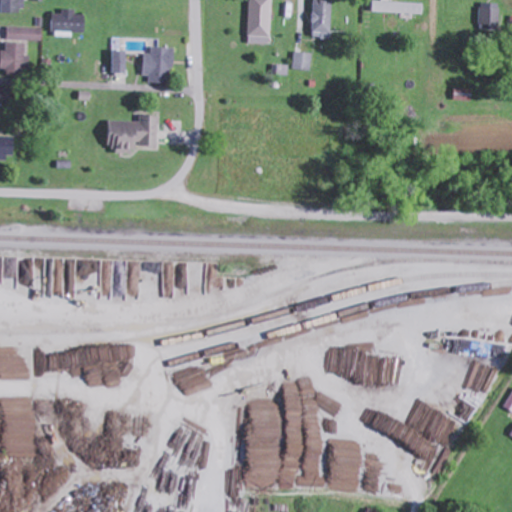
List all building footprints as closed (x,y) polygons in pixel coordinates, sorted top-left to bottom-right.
[(0,0),(0,11),(18,12),(18,0),(0,0)] [(145,0),(145,25),(171,25),(170,0),(145,0)] [(268,43),(268,0),(246,0),(245,43),(268,43)] [(309,0),(309,37),(328,37),(328,0),(309,0)] [(421,2),(369,2),(369,12),(421,12),(421,2)] [(498,27),(498,3),(477,3),(477,27),(498,27)] [(82,12),(50,11),(49,31),(81,31),(82,12)] [(5,38),(40,39),(41,27),(5,26),(5,38)] [(0,69),(27,69),(27,43),(0,42),(0,69)] [(169,83),(169,47),(143,47),(143,75),(147,75),(147,82),(169,83)] [(109,73),(121,73),(121,50),(109,50),(109,73)] [(308,78),(308,52),(291,52),(291,78),(308,78)] [(0,103),(9,103),(9,86),(0,86),(0,103)] [(468,100),(468,88),(449,88),(449,100),(468,100)] [(153,146),(154,115),(136,115),(136,121),(104,120),(104,143),(84,143),(84,158),(134,159),(134,145),(153,146)] [(12,136),(0,135),(0,155),(12,155),(12,136)]
